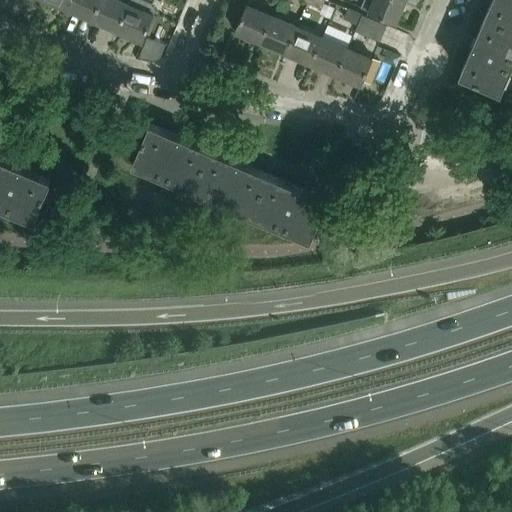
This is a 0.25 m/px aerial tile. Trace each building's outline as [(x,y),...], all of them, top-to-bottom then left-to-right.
[(90,18),(98,0),(68,0),(66,7),(90,18)] [(127,2),(123,0),(98,0),(90,18),(116,29),(127,2)] [(150,1),(148,0),(127,0),(127,2),(116,29),(141,40),(155,6),(150,1)] [(395,21),(403,0),(371,0),(368,10),(395,21)] [(511,22),(511,0),(490,0),(485,11),(511,22)] [(260,41),(272,14),(246,3),(234,30),(260,41)] [(356,23),(360,14),(347,8),(344,17),(356,23)] [(500,89),(511,61),(511,22),(485,11),(474,37),(473,36),(469,44),(471,45),(460,71),(500,89)] [(285,52),(296,25),(272,14),(260,41),(285,52)] [(379,41),(386,25),(360,14),(356,23),(353,30),(379,41)] [(310,62),(321,35),(296,25),(285,52),(310,62)] [(335,73),(346,46),(321,35),(310,62),(335,73)] [(372,57),(346,46),(335,73),(360,84),(372,57)] [(209,148),(183,137),(184,135),(176,132),(175,134),(149,123),(132,163),(191,188),(209,148)] [(267,173),(242,162),(242,161),(234,157),(234,159),(209,148),(191,188),(250,213),(267,173)] [(49,179),(24,168),(23,168),(24,166),(16,163),(15,164),(0,157),(0,205),(32,219),(49,179)] [(326,199),(301,188),(300,188),(301,186),(293,183),(292,184),(267,173),(250,213),(309,239),(326,199)]
